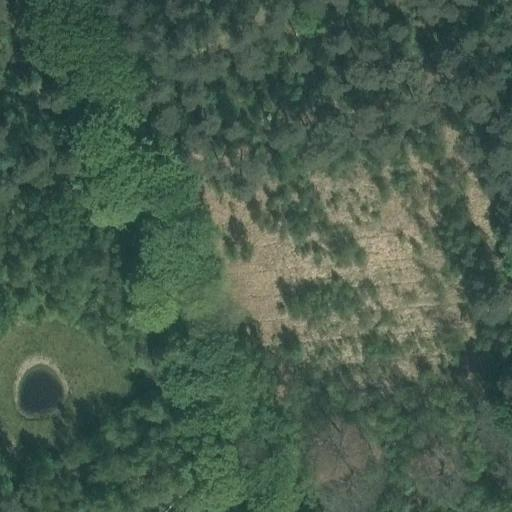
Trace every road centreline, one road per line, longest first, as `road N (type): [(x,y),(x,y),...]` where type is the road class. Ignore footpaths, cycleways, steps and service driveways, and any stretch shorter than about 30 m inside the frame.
road 1 (track): [(123,109),(267,511)]
road 2 (track): [(123,109),(302,0)]
